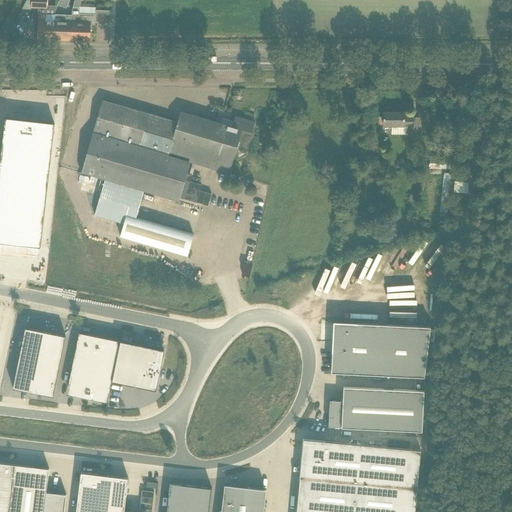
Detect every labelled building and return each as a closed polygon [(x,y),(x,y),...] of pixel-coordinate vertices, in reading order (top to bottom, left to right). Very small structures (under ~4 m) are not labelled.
[(30,0),(30,8),(46,9),(46,0),(30,0)] [(72,16),(72,17),(71,41),(90,41),(90,25),(95,25),(95,14),(79,14),(79,7),(81,0),(74,0),(71,10),(71,16),(72,16)] [(37,39),(53,40),(54,22),(54,16),(54,15),(38,14),(38,21),(37,21),(37,39)] [(54,16),(54,22),(53,40),(71,41),(72,17),(72,16),(71,16),(54,16)] [(99,110),(81,172),(105,180),(95,215),(123,224),(120,236),(187,256),(193,235),(136,218),(144,192),(178,202),(180,198),(208,206),(212,195),(200,191),(201,186),(189,182),(191,175),(187,174),(190,162),(230,173),(238,147),(248,150),(251,140),(254,130),(253,130),(255,123),(235,117),(233,122),(222,118),(220,124),(180,112),(177,123),(102,101),(99,110)] [(408,127),(406,133),(415,135),(419,118),(411,116),(410,117),(404,117),(404,112),(383,112),(383,126),(408,127)] [(6,127),(0,180),(0,252),(42,257),(56,133),(6,127)] [(448,189),(450,174),(444,173),(441,198),(448,198),(448,189)] [(124,267),(133,269),(136,260),(126,257),(124,267)] [(332,353),(331,373),(424,377),(430,327),(357,324),(357,323),(333,322),(332,342),(332,353)] [(65,336),(25,328),(12,389),(53,397),(65,336)] [(74,374),(70,395),(107,403),(111,382),(120,341),(79,333),(70,373),(74,374)] [(120,341),(111,382),(145,389),(146,381),(157,383),(157,380),(158,381),(164,350),(120,341)] [(343,387),(342,401),(329,400),(328,427),(421,431),(423,391),(343,387)] [(303,439),(296,511),(414,511),(420,450),(303,439)] [(0,461),(0,511),(62,511),(65,493),(45,490),(48,467),(14,463),(0,461)] [(81,473),(75,511),(124,511),(128,478),(81,473)] [(169,483),(166,511),(208,511),(212,488),(169,483)] [(224,485),(220,511),(263,511),(266,490),(224,485)]
